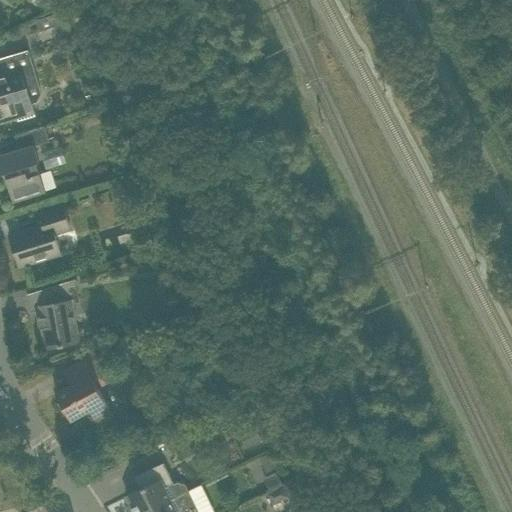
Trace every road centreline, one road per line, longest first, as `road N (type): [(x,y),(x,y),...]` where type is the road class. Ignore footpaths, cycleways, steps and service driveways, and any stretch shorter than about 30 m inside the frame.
road 1 (unclassified): [(511,211),(403,0)]
road 2 (unclassified): [(80,495),(19,423),(0,368)]
